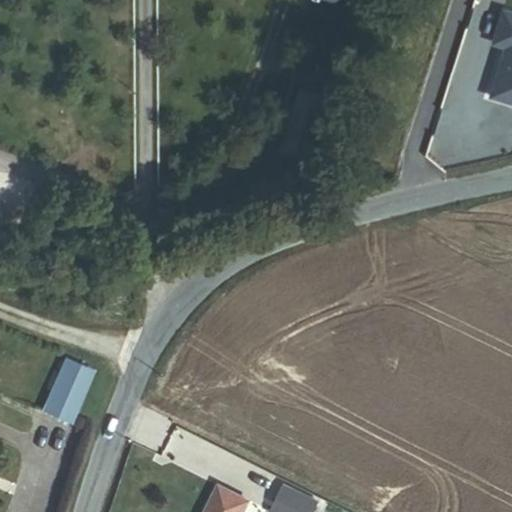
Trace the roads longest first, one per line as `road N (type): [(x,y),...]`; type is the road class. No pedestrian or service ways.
road 1 (tertiary): [(420,199),(277,238),(208,276),(161,329),(87,511)]
road 2 (residential): [(420,199),(413,160),(462,0)]
road 3 (unknown): [(161,329),(76,317),(0,289)]
